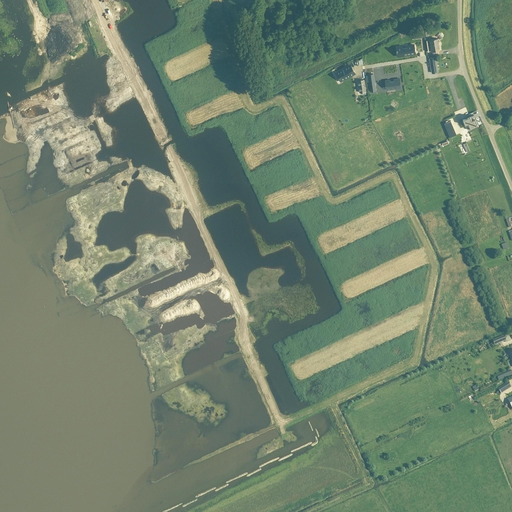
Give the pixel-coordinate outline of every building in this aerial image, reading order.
[(0,0),(14,33),(28,27),(28,28),(35,26),(24,0),(0,0)] [(37,0),(44,17),(55,13),(50,0),(37,0)] [(52,21),(20,34),(25,47),(26,50),(37,45),(34,40),(56,31),(52,21)] [(439,50),(437,39),(430,40),(430,41),(427,41),(428,51),(432,51),(439,50)] [(397,50),(396,50),(397,52),(398,56),(415,54),(413,45),(408,46),(408,47),(403,48),(403,47),(397,47),(397,50)] [(376,53),(366,56),(367,61),(378,58),(376,53)] [(435,57),(429,58),(431,66),(432,74),(437,73),(436,65),(435,57)] [(349,65),(336,72),(340,78),(342,81),(354,74),(352,72),(352,71),(353,71),(349,65)] [(390,80),(385,81),(387,89),(395,88),(395,89),(400,88),(399,79),(393,80),(390,81),(390,80)] [(353,95),(355,108),(374,106),(373,103),(380,102),(380,100),(383,99),(383,97),(398,95),(397,89),(384,90),(384,91),(353,95)] [(306,110),(324,101),(321,96),(304,105),(306,110)] [(463,119),(465,125),(467,130),(471,129),(478,125),(475,119),(472,120),(470,116),(463,119)] [(456,135),(450,121),(444,124),(450,138),(456,135)]
